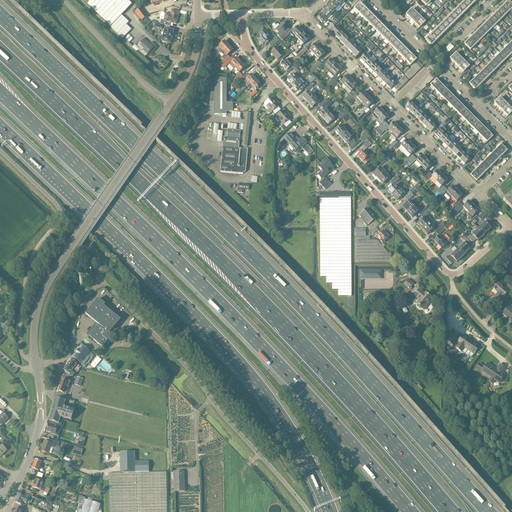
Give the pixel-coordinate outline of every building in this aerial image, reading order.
[(81,0),(123,39),(131,30),(126,25),(129,23),(122,16),(131,6),(129,3),(132,0),(81,0)] [(340,6),(334,1),(330,6),(335,11),(340,6)] [(471,7),(465,1),(460,5),(466,11),(471,7)] [(358,13),(364,7),(360,3),(354,9),(358,13)] [(466,11),(460,5),(456,10),(462,16),(466,11)] [(335,11),(330,6),(326,10),(331,15),(335,11)] [(510,11),(504,6),(499,10),(505,16),(510,11)] [(363,18),(369,12),(364,7),(358,13),(363,18)] [(147,17),(141,8),(135,12),(141,21),(147,17)] [(410,19),(416,13),(412,9),(406,15),(410,19)] [(176,24),(179,12),(172,10),(170,15),(165,13),(163,21),(161,20),(160,24),(170,27),(171,23),(176,24)] [(331,15),(326,10),(322,14),(327,19),(331,15)] [(462,16),(456,10),(452,14),(458,20),(462,16)] [(505,16),(499,10),(495,14),(501,20),(505,16)] [(367,22),(373,16),(369,12),(363,18),(367,22)] [(415,24),(421,18),(416,13),(410,19),(415,24)] [(327,19),(322,14),(317,18),(322,24),(327,19)] [(458,20),(452,14),(447,18),(453,24),(458,20)] [(501,20),(495,14),(491,19),(496,24),(501,20)] [(372,27),(377,21),(373,16),(367,22),(372,27)] [(419,28),(425,22),(421,18),(415,24),(419,28)] [(453,24),(447,18),(443,23),(449,29),(453,24)] [(496,24),(491,19),(486,23),(492,29),(496,24)] [(376,31),(382,25),(377,21),(372,27),(376,31)] [(449,29),(443,23),(439,27),(444,33),(449,29)] [(492,29),(486,23),(482,27),(488,33),(492,29)] [(282,32),(287,28),(284,26),(285,25),(283,24),(282,24),(275,31),(279,34),(277,35),(281,38),(285,34),(282,32)] [(328,33),(334,27),(331,24),(325,30),(328,33)] [(340,31),(337,28),(339,26),(338,25),(331,32),(335,37),(340,31)] [(380,35),(386,29),(382,25),(376,31),(380,35)] [(303,33),(297,27),(290,34),(293,37),(294,36),(298,39),(303,33)] [(444,33),(439,27),(434,31),(440,37),(444,33)] [(488,33),(482,27),(478,31),(483,37),(488,33)] [(170,44),(173,31),(165,29),(161,42),(170,44)] [(385,40),(390,34),(386,29),(380,35),(385,40)] [(265,38),(268,35),(265,31),(257,37),(257,39),(263,45),(265,43),(266,45),(269,42),(265,38)] [(339,41),(345,36),(340,31),(335,37),(339,41)] [(440,37),(434,31),(430,36),(436,42),(440,37)] [(483,37),(478,31),(473,36),(479,42),(483,37)] [(283,41),(289,35),(286,33),(280,39),(283,41)] [(302,46),(309,39),(303,33),(298,39),(300,42),(299,43),(302,46)] [(389,44),(395,38),(390,34),(385,40),(389,44)] [(344,45),(349,40),(345,36),(339,41),(344,45)] [(436,42),(430,36),(425,40),(431,46),(436,42)] [(479,42),(473,36),(469,40),(475,46),(479,42)] [(276,38),(269,44),(271,47),(278,41),(276,38)] [(393,48),(399,42),(395,38),(389,44),(393,48)] [(153,48),(143,40),(138,46),(147,55),(153,48)] [(348,49),(353,44),(349,40),(344,45),(348,49)] [(475,46),(469,40),(464,45),(470,51),(475,46)] [(223,51),(229,46),(224,42),(219,47),(223,51)] [(398,53),(403,47),(399,42),(393,48),(398,53)] [(352,54),(359,47),(355,43),(353,44),(348,49),(352,54)] [(314,56),(320,49),(316,45),(307,53),(309,55),(311,53),(314,56)] [(228,57),(227,56),(233,51),(229,46),(223,51),(221,53),(223,56),(221,58),(224,60),(219,64),(221,66),(230,59),(228,56),(228,57)] [(362,53),(359,50),(361,47),(360,46),(359,47),(352,54),(356,58),(362,53)] [(284,55),(277,47),(270,53),(277,61),(284,55)] [(402,57),(408,51),(403,47),(398,53),(402,57)] [(295,54),(294,55),(296,58),(297,56),(303,50),(301,48),(295,54)] [(303,55),(307,50),(305,48),(303,50),(297,56),(296,58),(297,59),(302,54),(303,55)] [(317,62),(325,54),(320,49),(314,56),(316,58),(314,60),(317,62)] [(510,56),(504,50),(500,54),(506,60),(510,56)] [(406,61),(412,55),(408,51),(402,57),(406,61)] [(454,64),(460,58),(456,53),(450,59),(454,64)] [(506,60),(500,54),(496,58),(501,64),(506,60)] [(365,64),(370,59),(366,55),(360,60),(365,64)] [(410,66),(416,60),(412,55),(406,61),(410,66)] [(233,70),(235,68),(241,63),(237,58),(229,65),(233,70)] [(459,68),(465,62),(460,58),(454,64),(459,68)] [(501,64),(496,58),(491,63),(497,69),(501,64)] [(292,66),(285,59),(280,64),(286,71),(292,66)] [(369,68),(374,63),(370,59),(365,64),(369,68)] [(330,71),(336,65),(331,60),(325,66),(330,71)] [(317,68),(321,64),(319,62),(310,71),(312,73),(317,68)] [(463,72),(469,67),(465,62),(459,68),(463,72)] [(239,73),(245,68),(241,63),(235,68),(239,73)] [(373,73),(378,67),(374,63),(369,68),(373,73)] [(497,69),(491,63),(487,67),(493,73),(497,69)] [(337,80),(334,77),(341,70),(336,65),(330,71),(328,73),(334,78),(325,87),(327,89),(331,85),(336,81),(337,80)] [(377,77),(383,72),(378,67),(373,73),(377,77)] [(493,73),(487,67),(483,71),(488,77),(493,73)] [(291,77),(287,80),(292,85),(298,80),(295,76),(298,74),(299,72),(295,68),(294,69),(293,70),(294,70),(292,72),(289,75),(291,77)] [(488,77),(483,71),(478,76),(484,82),(488,77)] [(382,81),(387,76),(383,72),(377,77),(382,81)] [(247,87),(255,80),(251,75),(246,80),(248,82),(245,85),(247,87)] [(346,88),(352,81),(347,76),(341,83),(340,82),(338,84),(336,81),(331,85),(334,88),(338,84),(341,87),(343,85),(346,88)] [(386,85),(391,80),(387,76),(382,81),(386,85)] [(397,92),(409,81),(404,76),(395,85),(393,87),(397,92)] [(484,82),(478,76),(474,80),(480,86),(484,82)] [(313,87),(310,84),(307,81),(305,83),(301,78),(298,80),(292,85),(297,91),(300,87),(302,90),(307,86),(308,86),(304,89),(306,92),(313,87)] [(226,103),(226,79),(214,79),(214,92),(209,92),(209,102),(214,102),(214,115),(226,115),(226,112),(233,112),(233,103),(226,103)] [(254,90),(260,85),(255,80),(247,87),(249,89),(252,87),(254,90)] [(390,90),(393,87),(395,85),(391,80),(386,85),(390,90)] [(435,90),(441,84),(436,80),(430,86),(435,90)] [(480,86),(474,80),(469,85),(475,90),(480,86)] [(351,93),(357,86),(352,81),(346,88),(351,93)] [(439,95),(445,89),(441,84),(435,90),(439,95)] [(444,99),(449,93),(445,89),(439,95),(444,99)] [(307,103),(315,97),(313,95),(312,95),(309,92),(303,98),(307,103)] [(362,104),(369,98),(364,93),(357,99),(362,104)] [(448,103),(454,97),(449,93),(444,99),(448,103)] [(347,103),(353,98),(350,95),(345,100),(347,103)] [(318,103),(316,99),(317,99),(315,97),(307,103),(312,108),(318,103)] [(452,108),(458,102),(454,97),(448,103),(452,108)] [(367,109),(373,102),(369,98),(362,104),(360,106),(362,108),(365,106),(367,109)] [(499,108),(505,102),(500,98),(494,104),(499,108)] [(270,114),(279,106),(276,103),(275,103),(271,99),(264,104),(269,109),(267,111),(270,114)] [(321,108),(327,102),(325,100),(318,106),(321,108)] [(324,120),(330,114),(330,113),(331,113),(331,112),(331,111),(330,111),(330,110),(329,109),(328,109),(327,109),(327,110),(326,109),(332,104),(329,101),(327,102),(321,108),(320,109),(322,112),(319,115),(324,120)] [(410,112),(415,106),(410,102),(409,103),(405,107),(410,112)] [(456,112),(462,106),(458,102),(452,108),(456,112)] [(503,112),(509,107),(505,102),(499,108),(503,112)] [(414,116),(421,109),(417,105),(415,106),(410,112),(414,116)] [(461,116),(467,111),(462,106),(456,112),(461,116)] [(508,117),(511,112),(511,109),(509,107),(503,112),(508,117)] [(374,114),(372,115),(374,117),(376,115),(378,118),(384,113),(379,108),(374,114)] [(423,115),(421,112),(423,110),(421,108),(421,109),(414,116),(418,120),(423,115)] [(281,127),(290,119),(287,116),(286,116),(282,111),(275,117),(280,122),(278,123),(281,127)] [(465,121),(471,115),(467,111),(461,116),(465,121)] [(239,149),(239,140),(242,140),(242,146),(247,147),(251,114),(245,113),(243,133),(240,133),(240,131),(228,130),(227,138),(223,138),(223,147),(222,147),(220,172),(236,174),(242,174),(245,172),(247,150),(239,149)] [(358,123),(366,115),(364,113),(356,121),(358,123)] [(377,120),(381,125),(383,123),(388,118),(384,113),(378,118),(377,120)] [(448,119),(442,113),(439,116),(443,119),(441,121),(443,124),(448,119)] [(328,125),(335,119),(333,116),(333,115),(332,114),(331,114),(330,114),(324,120),(328,125)] [(422,124),(427,119),(423,115),(418,120),(422,124)] [(469,125),(475,119),(471,115),(465,121),(469,125)] [(427,129),(432,123),(427,119),(422,124),(427,129)] [(474,129),(480,124),(475,119),(469,125),(474,129)] [(378,134),(387,124),(385,122),(375,131),(378,134)] [(432,123),(427,129),(428,130),(428,131),(430,133),(430,132),(431,133),(436,128),(436,127),(437,127),(435,125),(435,124),(433,122),(432,123)] [(393,133),(399,128),(394,123),(389,129),(393,133)] [(218,131),(218,125),(213,124),(212,134),(217,135),(216,141),(222,142),(222,132),(218,131)] [(380,136),(389,127),(387,124),(378,134),(380,136)] [(478,134),(484,128),(480,124),(474,129),(478,134)] [(347,132),(341,126),(335,131),(341,138),(347,132)] [(440,130),(435,135),(439,139),(444,134),(447,131),(443,127),(440,130)] [(393,133),(391,135),(396,140),(398,138),(403,133),(399,128),(393,133)] [(482,138),(488,132),(484,128),(478,134),(482,138)] [(347,132),(341,138),(349,147),(355,142),(353,140),(354,139),(352,136),(354,134),(352,131),(348,134),(347,132)] [(444,134),(439,139),(443,143),(448,138),(446,136),(449,133),(447,131),(444,134)] [(487,142),(493,137),(488,132),(482,138),(487,142)] [(290,133),(284,139),(290,146),(291,144),(295,149),(294,149),(293,150),(293,152),(294,153),(295,153),(296,154),(297,153),(298,152),(298,151),(298,149),(300,147),(301,148),(306,143),(302,138),(299,141),(296,137),(295,138),(290,133)] [(363,143),(368,138),(365,134),(360,139),(363,143)] [(448,148),(453,142),(448,138),(443,143),(448,148)] [(366,149),(373,144),(373,145),(374,144),(369,139),(362,145),(366,149)] [(405,151),(411,145),(407,140),(401,146),(405,151)] [(389,151),(398,143),(395,141),(387,149),(389,151)] [(452,152),(457,147),(453,142),(448,148),(452,152)] [(307,145),(303,149),(309,156),(313,152),(307,145)] [(410,156),(416,150),(411,145),(405,151),(410,156)] [(507,151),(501,145),(497,150),(502,156),(507,151)] [(456,156),(461,151),(457,147),(452,152),(456,156)] [(502,156),(497,150),(492,154),(498,160),(502,156)] [(366,159),(368,158),(362,151),(357,156),(365,165),(368,162),(366,159)] [(460,160),(465,155),(461,151),(456,156),(460,160)] [(498,160),(492,154),(488,158),(494,164),(498,160)] [(406,161),(405,163),(407,165),(409,163),(414,157),(412,155),(406,161)] [(465,165),(470,160),(465,155),(460,160),(465,165)] [(421,166),(427,160),(422,156),(416,162),(421,166)] [(409,163),(407,165),(409,167),(411,165),(416,160),(414,157),(409,163)] [(494,164),(488,158),(483,163),(489,169),(494,164)] [(324,178),(329,173),(327,171),(332,166),(329,163),(329,162),(328,161),(327,161),(326,159),(318,167),(322,172),(321,173),(320,173),(317,175),(321,180),(322,179),(322,180),(319,184),(324,190),(331,184),(325,178),(325,179),(324,178)] [(378,168),(386,161),(384,159),(376,166),(378,168)] [(426,171),(432,165),(427,160),(421,166),(426,171)] [(489,169),(483,163),(479,167),(485,173),(489,169)] [(485,173),(479,167),(475,171),(481,177),(485,173)] [(378,180),(385,173),(380,168),(373,174),(378,180)] [(436,182),(442,176),(437,171),(431,177),(436,182)] [(481,177),(475,171),(471,176),(477,181),(481,177)] [(383,185),(390,179),(385,173),(378,180),(383,185)] [(391,183),(398,177),(399,176),(397,173),(389,180),(391,183)] [(441,187),(447,181),(442,176),(436,182),(441,187)] [(248,191),(249,185),(238,184),(237,193),(241,193),(242,190),(248,191)] [(392,196),(400,190),(395,185),(388,191),(392,196)] [(450,199),(452,197),(458,191),(453,187),(445,194),(450,199)] [(397,201),(404,195),(400,190),(392,196),(397,201)] [(456,202),(463,196),(458,191),(452,197),(455,201),(452,204),(454,206),(453,208),(455,210),(460,204),(458,202),(457,203),(456,202)] [(351,264),(350,200),(351,200),(351,193),(320,193),(320,277),(326,277),(326,284),(332,284),(332,290),(338,290),(338,296),(351,296),(351,264)] [(511,193),(506,199),(505,198),(503,200),(511,209),(511,208),(511,193)] [(407,213),(414,206),(410,201),(402,207),(407,213)] [(468,212),(474,206),(469,202),(463,208),(468,212)] [(412,218),(422,210),(417,204),(414,206),(407,213),(412,218)] [(471,219),(479,211),(474,206),(468,212),(466,214),(471,219)] [(421,216),(428,209),(426,207),(419,214),(421,216)] [(375,219),(366,209),(366,210),(365,209),(363,211),(364,211),(359,215),(363,220),(362,222),(366,227),(375,219)] [(423,218),(430,212),(428,209),(421,216),(423,218)] [(425,218),(417,224),(422,230),(430,223),(432,221),(430,219),(427,216),(425,218)] [(489,227),(493,223),(487,217),(485,220),(486,221),(478,229),(484,235),(491,228),(489,227)] [(439,236),(447,228),(448,229),(453,224),(450,221),(443,227),(436,233),(439,236)] [(427,235),(434,229),(430,223),(422,230),(427,235)] [(436,233),(443,227),(441,225),(434,231),(436,233)] [(478,241),(484,235),(478,229),(471,236),(469,235),(467,237),(473,243),(476,240),(478,241)] [(383,242),(389,237),(384,231),(377,236),(380,240),(383,243),(381,244),(384,247),(386,245),(383,242)] [(449,242),(442,234),(434,241),(441,249),(449,242)] [(387,253),(375,240),(369,240),(369,236),(365,236),(354,236),(354,263),(391,263),(391,253),(387,253)] [(468,248),(472,244),(466,239),(464,241),(465,242),(457,250),(463,256),(470,250),(468,248)] [(457,262),(463,256),(457,250),(449,258),(448,256),(446,259),(451,265),(455,261),(457,262)] [(410,287),(413,284),(408,280),(404,285),(410,290),(411,288),(410,287)] [(503,294),(505,291),(507,293),(509,290),(504,286),(503,286),(498,282),(493,288),(498,293),(493,298),(497,302),(503,294)] [(433,299),(425,293),(425,294),(421,291),(423,288),(418,285),(411,293),(420,300),(416,304),(417,305),(417,307),(420,309),(421,309),(421,308),(424,310),(433,299)] [(117,326),(120,323),(118,322),(120,320),(104,307),(105,305),(98,299),(85,315),(96,323),(91,329),(87,333),(88,336),(89,337),(93,340),(97,343),(98,343),(97,344),(102,348),(112,336),(108,334),(116,325),(117,326)] [(511,306),(510,305),(502,314),(510,321),(509,322),(511,324),(511,306)] [(447,341),(453,345),(459,337),(452,333),(447,341)] [(464,348),(474,354),(479,347),(472,342),(473,342),(470,339),(469,340),(462,336),(457,343),(458,344),(455,348),(461,352),(464,348)] [(88,357),(91,353),(82,346),(72,357),(80,363),(86,356),(88,357)] [(65,369),(64,370),(70,375),(69,376),(72,377),(74,375),(73,374),(81,367),(71,359),(66,365),(67,366),(65,368),(65,369)] [(476,368),(476,369),(481,372),(491,378),(488,382),(492,384),(495,381),(496,381),(499,383),(500,382),(500,383),(502,383),(503,380),(503,379),(502,378),(505,375),(501,373),(505,368),(500,364),(496,370),(487,364),(485,366),(480,362),(479,364),(476,368)] [(67,387),(70,382),(68,381),(69,377),(64,375),(63,379),(62,379),(58,391),(63,393),(65,387),(67,387)] [(80,387),(83,379),(77,377),(74,385),(80,387)] [(71,421),(74,411),(64,407),(66,402),(55,398),(48,421),(50,421),(59,424),(61,418),(71,421)] [(55,435),(57,427),(60,428),(61,425),(59,424),(50,421),(49,424),(48,424),(46,432),(50,433),(50,434),(55,435)] [(57,449),(59,442),(52,440),(50,443),(44,441),(42,445),(43,445),(41,451),(48,454),(50,447),(57,449)] [(81,457),(83,450),(74,447),(72,454),(81,457)] [(166,511),(166,502),(166,472),(149,472),(148,472),(148,461),(134,462),(134,452),(119,452),(119,473),(108,473),(109,511),(166,511)] [(38,471),(41,463),(50,466),(51,464),(42,460),(41,463),(35,460),(31,469),(38,471)] [(185,492),(184,472),(173,472),(174,492),(185,492)] [(35,480),(32,487),(40,490),(44,492),(46,487),(47,484),(43,483),(43,482),(44,480),(38,478),(37,480),(35,480)] [(26,503),(28,499),(29,500),(31,497),(25,494),(24,496),(19,494),(15,502),(20,505),(22,501),(26,503)]
